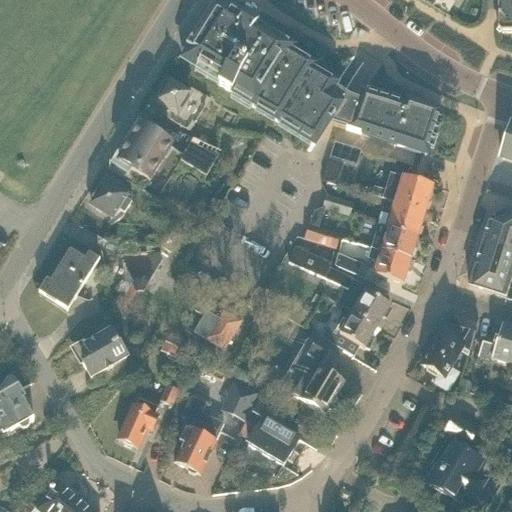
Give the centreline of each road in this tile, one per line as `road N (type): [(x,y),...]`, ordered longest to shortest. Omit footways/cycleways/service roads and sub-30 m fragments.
road 1 (residential): [(301,507),(179,511),(94,468),(2,293)]
road 2 (residential): [(2,293),(184,0)]
road 3 (residential): [(301,507),(365,427),(434,295)]
road 4 (residential): [(501,97),(443,69),(351,0)]
road 5 (residential): [(434,295),(473,181)]
